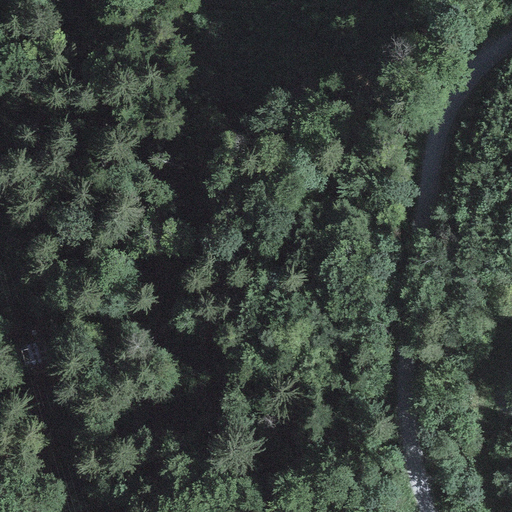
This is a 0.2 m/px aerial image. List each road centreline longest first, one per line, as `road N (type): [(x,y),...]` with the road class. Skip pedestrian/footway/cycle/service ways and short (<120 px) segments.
road 1 (track): [(511,41),(459,85),(431,159),(404,337),(412,449),(428,511)]
road 2 (track): [(511,337),(482,407),(484,511)]
